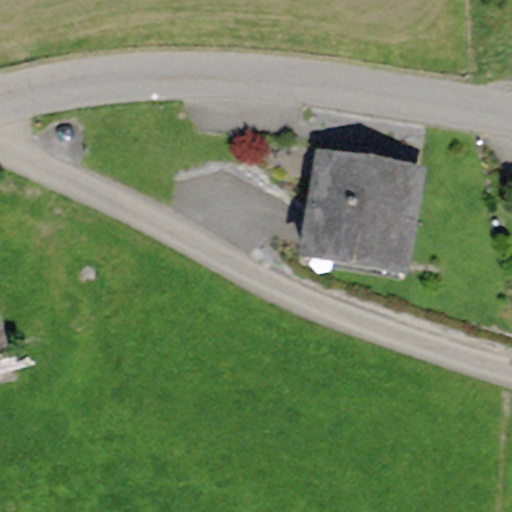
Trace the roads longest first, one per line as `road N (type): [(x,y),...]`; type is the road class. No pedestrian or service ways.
road 1 (residential): [(0,141),(282,294),(511,375)]
road 2 (tertiary): [(0,101),(58,84),(179,72),(354,84),(511,112)]
